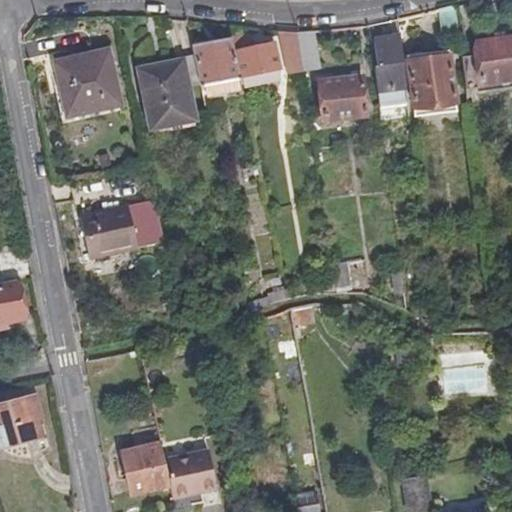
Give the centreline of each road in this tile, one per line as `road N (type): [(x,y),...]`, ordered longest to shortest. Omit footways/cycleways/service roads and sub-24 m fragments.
road 1 (residential): [(62,354),(0,29)]
road 2 (residential): [(155,0),(283,13),(394,0)]
road 3 (residential): [(91,511),(62,354)]
